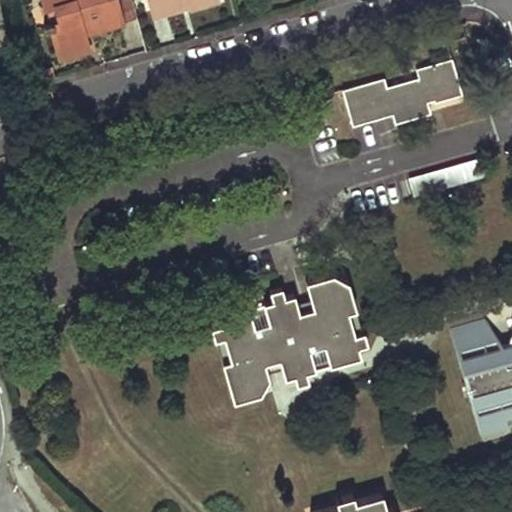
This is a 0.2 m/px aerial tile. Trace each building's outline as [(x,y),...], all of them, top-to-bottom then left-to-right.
[(42,0),(44,5),(53,3),(58,19),(48,22),(43,23),(45,28),(50,26),(57,49),(85,41),(83,32),(79,20),(87,18),(90,30),(120,21),(114,0),(42,0)] [(146,0),(149,9),(180,0),(184,0),(187,7),(187,9),(218,0),(146,0)] [(184,0),(180,0),(149,9),(151,17),(187,7),(184,0)] [(53,3),(44,5),(48,22),(58,19),(53,3)] [(87,18),(79,20),(83,32),(90,30),(87,18)] [(85,41),(57,49),(59,58),(88,50),(85,41)] [(342,84),(352,120),(392,108),(395,117),(431,107),(427,95),(434,93),(435,96),(462,88),(452,53),(416,63),(419,72),(387,81),(385,72),(342,84)] [(480,152),(408,172),(414,192),(486,171),(480,152)] [(232,400),(270,389),(265,371),(263,363),(277,358),(279,367),(289,364),(302,371),(358,354),(356,346),(364,343),(360,331),(351,334),(345,311),(354,308),(343,269),(305,280),(309,298),(313,308),(298,313),(295,302),(292,293),(283,295),(280,287),(268,291),(270,299),(263,301),(258,282),(241,287),(246,306),(216,314),(219,325),(210,327),(213,338),(214,338),(222,335),(229,358),(220,361),(232,400)] [(309,298),(295,302),(298,313),(313,308),(309,298)] [(351,334),(360,331),(354,308),(345,311),(351,334)] [(448,321),(481,442),(511,433),(511,339),(501,343),(480,312),(448,321)] [(214,338),(213,338),(220,361),(229,358),(222,335),(214,338)] [(265,371),(279,367),(277,358),(263,363),(265,371)] [(511,511),(511,483),(427,508),(428,511),(511,511)] [(392,511),(391,504),(383,507),(379,491),(352,498),(351,492),(332,497),(335,503),(308,511),(307,511),(392,511)]
